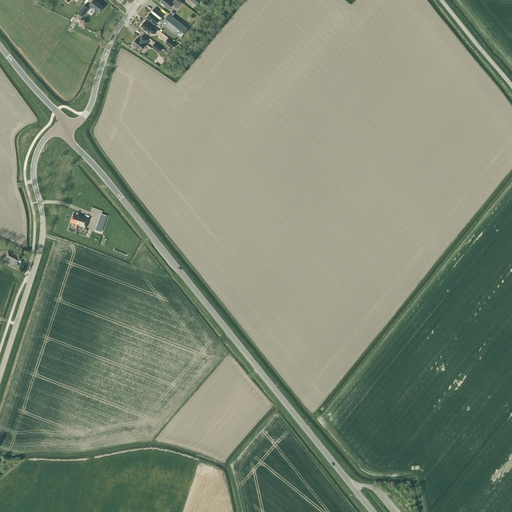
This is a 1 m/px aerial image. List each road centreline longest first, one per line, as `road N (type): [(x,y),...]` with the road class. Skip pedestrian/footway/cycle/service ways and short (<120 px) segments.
road 1 (primary): [(371,511),(64,127)]
road 2 (tertiary): [(0,375),(40,246),(34,157),(44,138),(64,127)]
road 3 (tertiary): [(64,127),(85,114),(131,10)]
